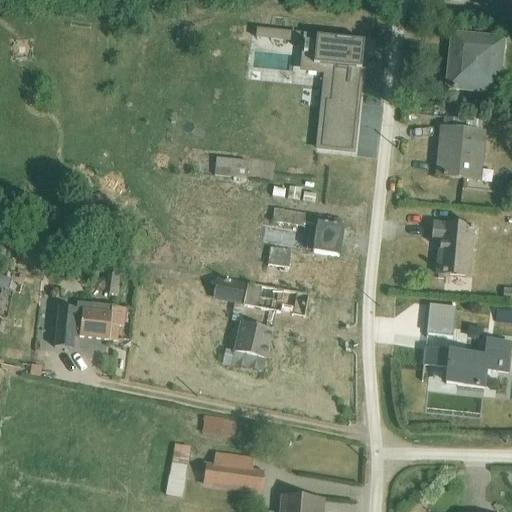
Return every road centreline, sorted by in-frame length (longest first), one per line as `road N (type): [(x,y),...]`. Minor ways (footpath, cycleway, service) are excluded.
road 1 (residential): [(375,460),(375,280),(400,0)]
road 2 (unclassified): [(511,462),(375,460)]
